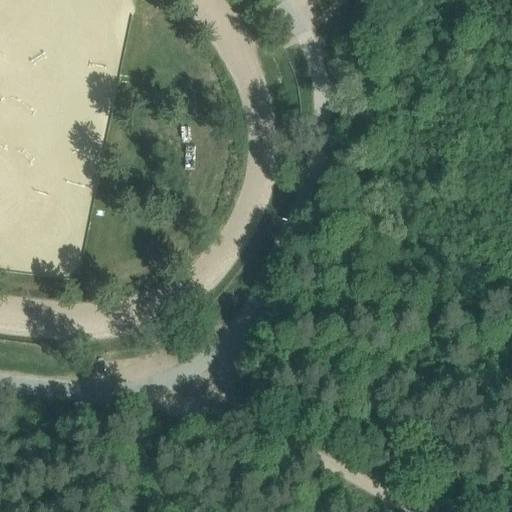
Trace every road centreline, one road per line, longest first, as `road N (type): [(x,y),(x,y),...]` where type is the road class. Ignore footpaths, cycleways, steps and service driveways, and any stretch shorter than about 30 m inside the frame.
road 1 (track): [(149,397),(225,409),(423,511)]
road 2 (unclassified): [(0,377),(149,397)]
